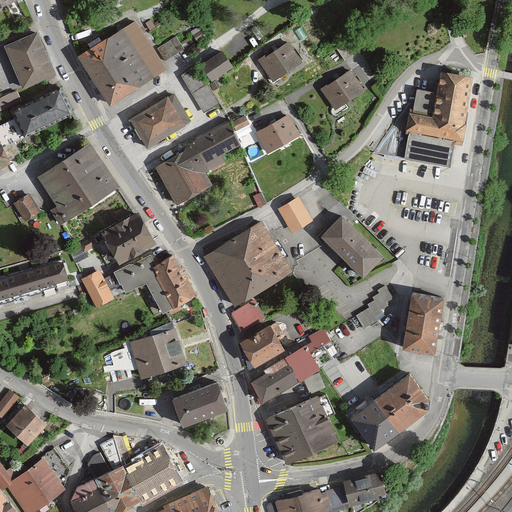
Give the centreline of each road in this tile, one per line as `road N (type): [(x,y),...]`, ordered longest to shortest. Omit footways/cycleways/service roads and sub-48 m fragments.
road 1 (residential): [(181,250),(321,175),(355,147),(423,63),(463,57),(490,72)]
road 2 (residential): [(490,72),(447,376)]
road 3 (tertiary): [(42,0),(99,127),(181,250)]
road 4 (residential): [(447,376),(431,420),(389,457),(297,477),(251,476)]
road 5 (tertiary): [(181,250),(225,335),(251,476)]
road 6 (residential): [(0,370),(63,412),(157,434),(205,467)]
